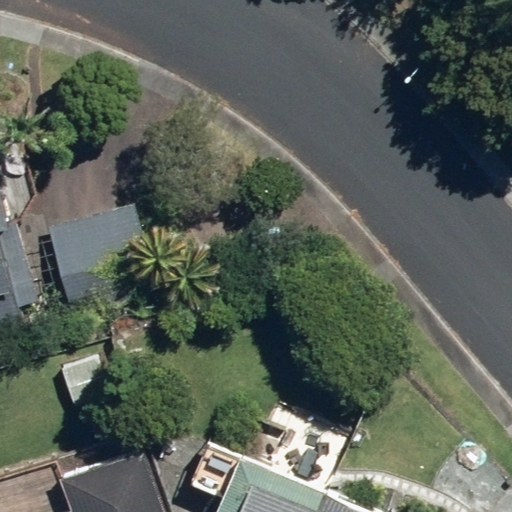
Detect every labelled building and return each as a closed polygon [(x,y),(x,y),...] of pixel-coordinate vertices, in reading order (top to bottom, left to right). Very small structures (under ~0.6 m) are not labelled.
[(0,332),(44,322),(2,143),(0,142),(0,332)] [(146,204),(52,224),(72,316),(166,295),(146,204)] [(113,348),(64,362),(77,407),(126,393),(113,348)] [(60,511),(180,511),(156,442),(69,472),(81,505),(60,511)] [(402,511),(257,451),(231,511),(402,511)]
